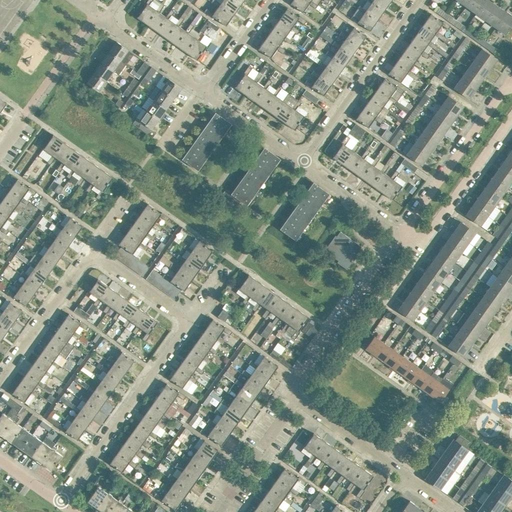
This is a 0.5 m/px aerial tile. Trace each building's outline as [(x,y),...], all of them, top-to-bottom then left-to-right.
[(158,11),(156,10),(159,6),(153,2),(153,0),(148,0),(146,3),(147,4),(137,18),(148,25),(158,11)] [(240,6),(232,0),(223,0),(221,4),(215,0),(212,0),(211,2),(218,7),(219,6),(233,16),(240,6)] [(310,2),(306,0),(293,0),(290,4),(303,13),(309,4),(315,9),(318,5),(312,1),(310,2)] [(345,0),(341,5),(347,9),(350,4),(345,0)] [(365,0),(367,1),(371,4),(372,2),(384,11),(391,1),(389,0),(365,0)] [(476,14),(485,0),(470,0),(466,7),(476,14)] [(486,21),(496,6),(488,0),(485,0),(476,14),(486,21)] [(371,4),(367,1),(362,7),(360,6),(357,9),(364,14),(365,12),(377,21),(384,11),(372,2),(371,4)] [(167,18),(166,17),(159,12),(165,5),(161,3),(159,6),(156,10),(158,11),(148,25),(157,32),(167,18)] [(233,16),(219,6),(218,7),(214,14),(206,8),(204,12),(212,18),(212,17),(226,26),(233,16)] [(496,28),(506,13),(496,6),(486,21),(496,28)] [(446,14),(437,7),(434,11),(443,18),(446,14)] [(287,9),(280,19),(292,28),(293,26),(298,20),(304,25),(307,21),(300,16),(299,17),(287,9)] [(364,14),(357,9),(353,15),(350,19),(357,24),(358,23),(370,31),(377,21),(365,12),(364,14)] [(177,25),(175,24),(178,20),(172,16),(174,12),(171,10),(166,17),(167,18),(157,32),(167,39),(177,25)] [(506,13),(496,28),(506,35),(511,25),(511,17),(511,16),(511,15),(506,12),(506,13)] [(198,13),(190,24),(194,26),(202,15),(198,13)] [(431,14),(424,24),(436,33),(437,31),(442,25),(448,30),(451,26),(444,21),(443,22),(431,14)] [(456,21),(446,14),(443,18),(453,25),(456,21)] [(177,46),(187,32),(185,31),(179,26),(184,19),(181,17),(178,20),(175,24),(177,25),(167,39),(177,46)] [(300,31),(293,26),(292,28),(280,19),(273,29),(285,38),(286,36),(290,39),(295,33),(297,34),(300,31)] [(466,28),(456,21),(453,25),(463,32),(466,28)] [(190,24),(185,31),(187,32),(177,46),(187,53),(197,39),(195,38),(189,33),(194,26),(190,24)] [(436,33),(424,24),(417,34),(429,43),(430,41),(435,35),(453,48),(456,45),(437,31),(436,33)] [(367,36),(354,27),(348,36),(342,31),(339,35),(345,39),(347,38),(359,46),(367,36)] [(476,35),(466,28),(463,32),(473,39),(476,35)] [(293,41),(290,39),(286,36),(285,38),(273,29),(266,39),(278,48),(279,46),(284,40),(290,44),(293,41)] [(197,61),(207,47),(199,40),(204,33),(200,31),(195,38),(197,39),(187,53),(197,61)] [(453,34),(460,39),(462,36),(456,31),(453,34)] [(320,35),(330,43),(333,40),(322,32),(320,35)] [(429,43),(417,34),(410,44),(422,53),(423,51),(428,45),(446,58),(449,54),(430,41),(429,43)] [(486,42),(476,35),(473,39),(483,46),(486,42)] [(463,50),(470,40),(466,37),(459,47),(463,50)] [(347,38),(345,39),(341,46),(335,41),(332,45),(338,49),(340,47),(352,56),(359,46),(347,38)] [(286,50),(279,46),(278,48),(266,39),(258,49),(270,58),(277,49),(283,54),(286,50)] [(134,54),(116,42),(109,53),(126,65),(134,54)] [(496,49),(486,42),(483,46),(493,53),(496,49)] [(430,55),(423,51),(422,53),(410,44),(403,54),(415,62),(416,61),(421,54),(427,59),(430,55)] [(340,47),(338,49),(334,55),(330,53),(328,51),(327,51),(325,54),(327,56),(331,59),(333,57),(345,66),(352,56),(340,47)] [(456,60),(463,50),(459,47),(452,57),(456,60)] [(490,69),(497,60),(482,49),(475,59),(490,69)] [(126,65),(109,53),(102,63),(113,71),(118,75),(126,65)] [(423,65),(416,61),(415,62),(403,54),(396,63),(408,72),(409,70),(414,64),(420,69),(423,65)] [(331,59),(327,56),(323,62),(321,61),(318,64),(324,69),(326,67),(338,76),(345,66),(333,57),(331,59)] [(448,70),(456,60),(452,57),(444,67),(448,70)] [(483,79),(490,69),(475,59),(471,64),(467,61),(464,66),(468,69),(483,79)] [(284,61),(280,67),(288,73),(292,67),(284,61)] [(142,76),(149,65),(144,62),(137,72),(142,76)] [(113,71),(102,63),(95,73),(106,82),(113,71)] [(408,72),(396,63),(388,74),(400,83),(407,74),(417,81),(419,77),(409,70),(408,72)] [(255,81),(254,80),(247,75),(253,68),(249,65),(243,73),(244,74),(235,87),(245,95),(255,81)] [(149,81),(156,71),(152,67),(144,77),(148,81),(149,81)] [(326,67),(324,69),(320,75),(314,70),(311,74),(317,78),(319,77),(331,85),(338,76),(326,67)] [(441,79),(448,70),(444,67),(437,77),(441,79)] [(476,89),(483,79),(468,69),(461,79),(476,89)] [(130,73),(138,79),(141,76),(132,70),(130,73)] [(262,75),(259,72),(254,80),(255,81),(245,95),(255,102),(265,88),(263,87),(257,82),(262,75)] [(106,82),(95,73),(87,83),(99,92),(106,82)] [(181,88),(166,77),(163,82),(166,84),(161,90),(173,98),(181,88)] [(319,77),(317,78),(313,85),(307,80),(304,84),(311,89),(312,88),(323,96),(331,85),(319,77)] [(385,78),(377,89),(390,98),(391,96),(397,101),(402,94),(404,91),(397,86),(397,87),(385,78)] [(428,84),(420,78),(416,84),(424,89),(424,90),(428,84)] [(273,94),(276,90),(270,85),(272,82),(269,79),(263,87),(265,88),(255,102),(265,109),(275,95),(273,94)] [(469,99),(476,89),(461,79),(454,89),(469,99)] [(130,92),(134,86),(130,83),(123,94),(127,96),(130,92)] [(429,97),(436,87),(432,84),(425,94),(429,97)] [(278,86),(276,90),(273,94),(275,95),(265,109),(275,116),(285,102),(283,101),(277,96),(282,89),(278,86)] [(390,98),(377,89),(370,99),(383,108),(384,106),(388,109),(392,102),(395,104),(397,101),(391,96),(390,98)] [(166,108),(173,98),(161,90),(154,100),(166,108)] [(302,94),(315,104),(319,99),(306,90),(302,94)] [(294,109),(293,108),(298,100),(291,96),(288,93),(283,101),(285,102),(275,116),(284,123),(294,109)] [(422,107),(429,97),(425,94),(418,104),(422,107)] [(463,106),(449,96),(441,106),(456,116),(463,106)] [(381,109),(388,114),(390,110),(388,109),(384,106),(383,108),(370,99),(363,109),(376,117),(377,116),(381,109)] [(163,112),(166,108),(154,100),(146,111),(158,119),(161,121),(166,114),(163,112)] [(295,131),(308,113),(299,106),(301,103),(298,100),(293,108),(294,109),(284,123),(295,131)] [(410,110),(397,101),(395,104),(394,105),(407,114),(410,110)] [(415,117),(422,107),(418,104),(411,114),(415,117)] [(449,126),(456,116),(441,106),(434,116),(449,126)] [(383,120),(377,116),(376,117),(363,109),(356,119),(368,128),(374,119),(381,124),(383,120)] [(403,119),(390,110),(388,114),(387,114),(397,121),(398,121),(396,124),(398,126),(403,119)] [(151,129),(158,119),(146,111),(139,120),(137,118),(133,124),(147,134),(151,129),(152,130),(152,129),(151,129)] [(209,126),(223,136),(231,124),(215,113),(210,120),(213,122),(209,126)] [(408,127),(415,117),(411,114),(404,124),(408,127)] [(450,127),(449,126),(434,116),(427,125),(442,136),(446,131),(447,132),(450,127)] [(356,124),(349,133),(358,140),(365,131),(356,124)] [(401,136),(408,127),(404,124),(397,133),(401,136)] [(443,136),(442,136),(427,125),(420,135),(435,146),(439,141),(440,141),(443,136)] [(215,147),(223,136),(209,126),(206,131),(204,129),(199,136),(215,147)] [(394,146),(400,138),(401,136),(397,133),(390,143),(394,146)] [(54,156),(64,142),(53,135),(43,149),(52,155),(47,162),(50,165),(56,158),(54,156)] [(353,151),(351,150),(345,145),(350,138),(347,135),(341,143),(342,144),(332,157),(343,165),(353,151)] [(436,146),(435,146),(420,135),(413,145),(428,156),(432,151),(433,151),(436,146)] [(206,159),(215,147),(199,136),(194,143),(196,145),(193,149),(206,159)] [(64,163),(74,149),(64,142),(54,156),(56,158),(62,162),(57,169),(60,172),(63,169),(65,165),(64,163)] [(363,158),(361,157),(355,152),(360,145),(357,142),(351,150),(353,151),(343,165),(353,172),(363,158)] [(421,166),(428,156),(413,145),(406,155),(421,166)] [(258,161),(272,171),(280,159),(264,148),(259,155),(262,156),(258,161)] [(73,170),(83,156),(74,149),(64,163),(65,165),(63,169),(69,173),(66,176),(70,179),(72,176),(75,172),(73,170)] [(198,171),(206,159),(193,149),(190,154),(187,152),(182,159),(198,171)] [(366,149),(361,157),(363,158),(353,172),(363,179),(373,165),(371,164),(374,160),(367,155),(370,152),(366,149)] [(83,177),(93,163),(83,156),(73,170),(75,172),(72,176),(79,180),(76,183),(80,186),(85,179),(83,177)] [(382,172),(381,171),(374,166),(380,159),(376,156),(374,160),(371,164),(373,165),(363,179),(372,186),(382,172)] [(511,159),(508,156),(504,161),(503,161),(499,166),(500,166),(511,174),(511,159)] [(399,173),(404,165),(414,173),(417,168),(404,158),(396,170),(399,173)] [(248,171),(263,182),(272,171),(258,161),(255,166),(253,164),(248,171)] [(93,184),(103,170),(93,163),(83,177),(85,179),(91,183),(86,190),(89,193),(92,190),(95,186),(93,184)] [(392,179),(390,178),(384,173),(389,166),(386,163),(381,171),(382,172),(372,186),(382,193),(392,179)] [(511,181),(511,174),(500,166),(494,176),(508,187),(511,181)] [(104,191),(113,178),(114,178),(103,170),(93,184),(95,186),(92,190),(98,194),(96,197),(99,200),(105,192),(104,191)] [(393,200),(406,183),(397,176),(399,173),(396,170),(390,178),(392,179),(382,193),(393,200)] [(255,194),(263,182),(248,171),(243,178),(245,180),(242,184),(255,194)] [(508,187),(494,176),(487,186),(501,196),(508,187)] [(17,179),(10,190),(22,199),(23,197),(27,200),(32,194),(34,195),(37,192),(30,187),(29,188),(17,179)] [(308,190),(310,191),(307,196),(321,206),(329,194),(313,183),(308,190)] [(247,205),(255,194),(242,184),(239,189),(236,187),(231,193),(231,194),(241,201),(240,201),(247,205)] [(501,196),(487,186),(480,196),(494,206),(501,196)] [(237,206),(240,201),(241,201),(231,194),(231,193),(226,189),(222,195),(237,206)] [(27,200),(23,197),(22,199),(10,190),(3,200),(15,209),(16,207),(21,201),(27,205),(30,202),(27,200)] [(304,201),(302,199),(297,206),(312,217),(321,206),(307,196),(304,201)] [(494,206),(480,196),(472,206),(487,216),(494,206)] [(15,209),(3,200),(0,203),(0,212),(8,218),(10,217),(13,219),(18,213),(20,215),(23,211),(16,207),(15,209)] [(170,218),(162,213),(161,213),(148,204),(140,214),(154,224),(155,223),(160,216),(167,222),(170,218)] [(292,213),(294,214),(291,219),(304,229),(312,217),(297,206),(292,213)] [(487,216),(472,206),(465,215),(480,226),(487,216)] [(16,221),(13,219),(10,217),(8,218),(0,212),(0,227),(1,228),(3,226),(6,229),(11,223),(13,225),(16,221)] [(163,228),(155,223),(154,224),(140,214),(133,224),(147,234),(148,232),(152,235),(157,229),(160,232),(163,228)] [(83,226),(67,215),(60,223),(58,222),(55,225),(62,230),(63,228),(75,237),(83,226)] [(504,228),(511,218),(507,215),(500,225),(504,228)] [(280,229),(296,240),(304,229),(291,219),(288,224),(285,222),(280,229)] [(476,232),(461,222),(454,232),(469,242),(476,232)] [(36,226),(47,234),(49,231),(39,223),(38,223),(36,226)] [(147,234),(133,224),(126,234),(140,244),(141,242),(145,245),(150,239),(153,241),(156,238),(152,235),(148,232),(147,234)] [(497,238),(504,228),(500,225),(493,235),(497,238)] [(6,229),(3,226),(1,228),(0,227),(0,229),(6,234),(9,231),(6,229)] [(506,239),(511,230),(511,228),(509,226),(502,236),(506,239)] [(63,228),(62,230),(57,236),(51,231),(48,235),(55,240),(56,238),(68,247),(75,237),(63,228)] [(351,261),(361,247),(340,231),(326,252),(347,267),(346,269),(347,270),(352,262),(351,261)] [(469,242),(454,232),(447,242),(462,252),(469,242)] [(149,247),(145,245),(141,242),(140,244),(126,234),(118,245),(121,247),(126,250),(131,253),(132,254),(136,257),(143,249),(146,251),(149,247)] [(173,241),(183,248),(185,244),(186,243),(188,241),(178,234),(173,241)] [(499,249),(506,239),(502,236),(495,246),(499,249)] [(56,238),(55,240),(50,246),(44,241),(41,245),(44,246),(48,249),(49,248),(61,256),(68,247),(56,238)] [(206,261),(213,251),(199,241),(195,238),(189,247),(185,244),(183,248),(190,253),(191,251),(206,261)] [(488,241),(482,249),(481,251),(485,254),(492,244),(488,241)] [(156,250),(160,253),(165,245),(161,242),(156,250)] [(462,252),(447,242),(443,247),(442,246),(439,251),(440,252),(454,262),(462,252)] [(48,249),(44,246),(39,253),(37,251),(34,255),(41,259),(42,257),(54,266),(61,256),(49,248),(48,249)] [(492,259),(499,249),(495,246),(488,256),(492,259)] [(119,260),(126,250),(121,247),(114,256),(119,260)] [(124,263),(131,253),(126,250),(119,260),(124,263)] [(191,251),(190,253),(186,259),(178,254),(176,258),(183,263),(185,261),(199,271),(206,261),(191,251)] [(478,264),(485,254),(481,251),(474,261),(478,264)] [(454,262),(440,252),(436,256),(435,256),(432,261),(433,261),(447,272),(454,262)] [(15,256),(27,264),(30,261),(18,253),(15,255),(15,256)] [(128,266),(134,258),(131,256),(132,254),(131,253),(124,263),(128,266)] [(54,266),(42,257),(41,259),(34,255),(30,261),(27,264),(30,266),(34,269),(35,267),(47,276),(54,266)] [(159,261),(169,267),(172,264),(172,263),(163,256),(162,257),(159,261)] [(485,269),(492,259),(488,256),(481,266),(485,269)] [(133,270),(139,262),(134,258),(128,266),(133,270)] [(471,274),(478,264),(474,261),(472,264),(466,260),(461,267),(467,271),(471,274)] [(185,261),(183,263),(179,269),(172,264),(169,267),(176,273),(178,271),(192,281),(199,271),(185,261)] [(447,272),(433,261),(429,266),(428,266),(425,271),(426,271),(440,282),(443,284),(450,274),(447,272)] [(138,273),(143,265),(139,262),(133,270),(138,273)] [(143,277),(149,268),(143,265),(138,273),(143,277)] [(40,286),(47,276),(35,267),(34,269),(30,266),(25,272),(23,270),(20,274),(27,279),(28,277),(40,286)] [(478,279),(485,269),(481,266),(474,276),(478,279)] [(511,288),(511,287),(511,273),(504,268),(497,277),(511,288)] [(150,282),(156,274),(152,271),(146,279),(150,282)] [(184,291),(192,281),(178,271),(176,273),(171,279),(164,274),(162,278),(161,278),(166,281),(168,283),(170,281),(172,283),(177,286),(181,290),(184,291)] [(440,282),(426,271),(419,281),(434,291),(440,282)] [(464,284),(471,274),(467,271),(460,281),(464,284)] [(155,286),(161,277),(156,274),(150,282),(155,286)] [(249,296),(259,282),(249,275),(248,275),(236,293),(245,299),(242,302),(246,305),(248,301),(251,298),(249,296)] [(471,288),(478,279),(474,276),(467,286),(471,288)] [(28,277),(27,279),(22,285),(16,280),(13,284),(20,288),(21,287),(33,295),(40,286),(28,277)] [(160,289),(166,281),(161,278),(162,278),(161,277),(155,286),(160,289)] [(505,298),(511,288),(497,277),(490,287),(505,298)] [(100,299),(108,287),(98,279),(89,291),(98,298),(93,304),(97,307),(101,300),(100,299)] [(165,292),(172,283),(170,281),(168,283),(166,281),(160,289),(165,292)] [(434,291),(419,281),(412,291),(427,301),(434,291)] [(457,294),(464,284),(460,281),(453,291),(457,294)] [(259,303),(269,289),(259,282),(249,296),(251,298),(248,301),(254,306),(252,309),(256,312),(261,304),(259,303)] [(170,296),(177,286),(172,283),(165,292),(170,296)] [(174,299),(180,292),(181,290),(177,286),(170,296),(174,299)] [(464,298),(471,288),(467,286),(460,295),(464,298)] [(21,287),(20,288),(15,294),(9,290),(6,294),(13,298),(14,298),(26,306),(33,295),(21,287)] [(109,306),(118,294),(108,287),(100,299),(101,300),(108,305),(103,311),(107,314),(111,307),(109,306)] [(506,299),(505,298),(490,287),(483,297),(498,308),(501,303),(502,304),(506,299)] [(269,310),(279,296),(269,289),(259,303),(261,304),(267,309),(262,316),(265,319),(271,311),(269,310)] [(427,301),(412,291),(405,301),(420,311),(427,301)] [(450,303),(457,294),(453,291),(446,300),(450,303)] [(119,313),(128,301),(118,294),(109,306),(111,307),(117,312),(113,318),(116,321),(118,318),(121,314),(119,313)] [(457,308),(464,298),(460,295),(453,305),(457,308)] [(279,317),(289,303),(279,296),(269,310),(271,311),(277,316),(272,323),(275,326),(280,318),(279,317)] [(491,317),(498,308),(483,297),(476,307),(491,317)] [(23,310),(6,299),(0,307),(0,312),(1,314),(3,312),(15,321),(23,310)] [(443,313),(450,303),(446,300),(439,310),(443,313)] [(129,320),(138,307),(128,301),(119,313),(121,314),(118,318),(124,323),(123,325),(126,328),(131,321),(129,320)] [(420,311),(405,301),(398,310),(413,321),(420,311)] [(288,324),(298,310),(289,303),(279,317),(280,318),(287,323),(281,330),(285,333),(286,331),(290,325),(288,324)] [(87,320),(97,307),(93,304),(86,313),(77,307),(74,311),(87,320)] [(450,318),(457,308),(453,305),(446,315),(450,318)] [(139,327),(148,314),(138,307),(129,320),(131,321),(137,326),(132,332),(136,334),(141,328),(139,327)] [(484,327),(491,317),(476,307),(469,317),(484,327)] [(230,314),(229,313),(223,309),(217,317),(225,322),(230,314)] [(309,318),(298,310),(288,324),(290,325),(286,331),(292,335),(291,337),(295,340),(300,332),(299,331),(300,330),(309,318)] [(401,319),(396,316),(388,310),(385,314),(397,323),(401,319)] [(436,323),(443,313),(439,310),(432,320),(436,323)] [(15,321),(3,312),(1,314),(0,312),(0,324),(8,331),(15,321)] [(69,314),(61,324),(74,333),(75,332),(79,325),(86,330),(88,326),(81,321),(81,322),(69,314)] [(158,322),(148,314),(139,327),(141,328),(147,332),(142,339),(146,341),(151,335),(150,334),(158,322)] [(443,327),(450,318),(446,315),(439,324),(443,327)] [(477,337),(484,327),(469,317),(462,327),(477,337)] [(213,319),(205,330),(218,339),(219,337),(223,331),(230,335),(232,332),(225,327),(225,328),(213,319)] [(405,322),(401,319),(397,323),(402,327),(405,322)] [(429,333),(436,323),(432,320),(425,330),(429,333)] [(266,339),(275,326),(272,323),(270,322),(261,335),(266,339)] [(8,331),(0,324),(0,339),(1,340),(8,331)] [(81,336),(75,332),(74,333),(61,324),(54,334),(67,343),(68,341),(72,344),(76,338),(79,340),(81,336)] [(436,338),(443,327),(439,324),(432,335),(436,338)] [(470,346),(477,337),(462,327),(455,336),(470,346)] [(225,341),(219,337),(218,339),(205,330),(198,340),(211,349),(212,347),(216,350),(220,343),(223,345),(225,341)] [(74,346),(72,344),(68,341),(67,343),(54,334),(47,344),(60,353),(61,351),(67,356),(72,349),(74,346)] [(374,357),(383,343),(374,336),(365,348),(371,353),(370,354),(374,357)] [(470,347),(470,346),(455,336),(448,346),(463,357),(466,352),(467,352),(471,348),(470,347)] [(216,350),(212,347),(211,349),(198,340),(191,349),(204,358),(205,356),(209,350),(216,355),(218,351),(216,350)] [(435,350),(438,345),(434,342),(430,347),(435,350)] [(384,362),(393,349),(383,343),(374,357),(377,359),(378,358),(384,362)] [(67,356),(61,351),(60,353),(47,344),(40,354),(53,363),(54,361),(58,364),(62,357),(65,359),(67,356)] [(211,361),(205,356),(204,358),(191,349),(184,359),(197,368),(198,366),(202,369),(206,363),(209,365),(211,361)] [(270,354),(276,359),(278,356),(280,354),(273,349),(270,354)] [(392,370),(402,356),(393,349),(384,362),(390,366),(389,367),(392,370)] [(134,361),(122,352),(116,361),(109,356),(107,360),(113,364),(114,362),(127,371),(134,361)] [(278,366),(260,353),(254,362),(251,360),(248,363),(249,364),(255,368),(257,367),(271,377),(278,366)] [(60,365),(58,364),(54,361),(53,363),(40,354),(33,364),(46,372),(47,371),(51,373),(55,367),(58,369),(60,365)] [(403,375),(412,363),(402,356),(392,370),(396,373),(397,371),(403,375)] [(197,368),(184,359),(177,369),(190,378),(191,376),(195,370),(202,374),(204,371),(202,369),(198,366),(197,368)] [(127,371),(114,362),(113,364),(109,370),(102,366),(100,369),(102,371),(106,374),(107,372),(120,381),(127,371)] [(411,383),(421,370),(412,363),(403,375),(408,379),(407,381),(411,383)] [(53,375),(51,373),(47,371),(46,372),(33,364),(26,373),(39,382),(40,380),(44,383),(48,377),(51,379),(53,375)] [(249,364),(245,370),(251,375),(255,368),(249,364)] [(257,367),(255,368),(251,375),(245,370),(244,369),(241,373),(248,378),(250,376),(264,386),(271,377),(257,367)] [(197,381),(191,376),(190,378),(177,369),(170,380),(186,391),(192,382),(195,384),(197,381)] [(421,389),(430,376),(421,370),(411,383),(415,386),(416,384),(421,389)] [(120,381),(107,372),(106,374),(102,371),(98,377),(95,376),(93,379),(99,384),(100,382),(113,391),(120,381)] [(223,375),(234,383),(237,379),(226,371),(223,375)] [(430,397),(439,383),(442,379),(433,372),(430,376),(421,389),(427,392),(426,394),(430,397)] [(39,382),(26,373),(19,383),(32,392),(33,390),(38,384),(44,388),(46,385),(44,383),(40,380),(39,382)] [(250,376),(248,378),(244,384),(237,379),(234,383),(241,388),(243,386),(257,396),(264,386),(250,376)] [(74,380),(86,389),(88,385),(76,377),(74,380)] [(430,397),(433,399),(434,398),(440,402),(453,384),(443,377),(442,379),(430,397)] [(106,401),(113,391),(100,382),(99,384),(95,390),(88,385),(86,389),(92,393),(94,392),(106,401)] [(39,395),(33,390),(32,392),(19,383),(12,394),(28,405),(34,396),(37,398),(39,395)] [(167,384),(159,394),(172,403),(173,402),(177,395),(184,400),(186,396),(179,391),(179,392),(167,384)] [(53,390),(46,385),(44,388),(50,393),(53,390)] [(243,386),(241,388),(237,394),(230,389),(227,393),(234,398),(236,396),(250,406),(257,396),(243,386)] [(210,394),(213,397),(218,400),(220,397),(212,391),(210,394)] [(106,401),(94,392),(92,393),(88,400),(81,395),(79,399),(81,400),(85,403),(87,401),(99,410),(106,401)] [(4,394),(0,399),(0,405),(3,408),(6,403),(10,398),(4,394)] [(46,399),(52,403),(55,398),(50,394),(46,399)] [(172,403),(159,394),(152,404),(165,413),(166,411),(170,405),(177,410),(179,406),(173,402),(172,403)] [(206,407),(213,397),(210,394),(202,404),(206,407)] [(60,400),(72,408),(75,405),(62,396),(62,397),(60,400)] [(229,406),(243,416),(250,406),(236,396),(234,398),(230,404),(223,399),(220,402),(224,405),(227,408),(229,406)] [(18,412),(22,407),(10,398),(6,403),(12,407),(18,412)] [(92,420),(99,410),(87,401),(85,403),(81,400),(77,407),(75,405),(72,408),(78,413),(80,411),(92,420)] [(172,416),(166,411),(165,413),(152,404),(145,414),(158,423),(159,421),(163,415),(170,419),(172,416)] [(227,408),(224,405),(219,411),(216,409),(213,412),(217,415),(220,417),(222,416),(236,426),(243,416),(229,406),(227,408)] [(179,406),(177,410),(176,410),(188,418),(190,414),(180,407),(179,406)] [(16,416),(18,412),(12,407),(6,416),(2,413),(2,414),(0,416),(0,434),(2,435),(13,420),(16,416)] [(92,420),(80,411),(78,413),(74,419),(68,415),(65,418),(67,420),(71,423),(73,421),(85,430),(92,420)] [(29,419),(33,422),(37,418),(33,414),(29,419)] [(158,423),(145,414),(138,424),(151,433),(152,431),(156,434),(160,427),(163,429),(165,426),(159,421),(158,423)] [(188,424),(192,426),(198,417),(195,414),(188,424)] [(220,417),(217,415),(212,421),(209,418),(206,422),(208,423),(214,427),(215,425),(229,435),(236,426),(222,416),(220,417)] [(11,442),(22,427),(13,420),(2,435),(11,442)] [(85,430),(73,421),(71,423),(67,420),(63,426),(61,424),(58,428),(65,433),(65,432),(77,440),(85,430)] [(42,421),(39,425),(49,432),(52,428),(42,421)] [(214,427),(208,423),(204,429),(202,428),(199,432),(207,437),(208,436),(221,446),(229,435),(215,425),(214,427)] [(158,435),(156,434),(152,431),(151,433),(138,424),(131,434),(144,442),(145,441),(149,434),(156,439),(158,435)] [(21,450),(32,434),(22,427),(11,442),(21,450)] [(182,433),(177,439),(181,442),(183,443),(187,437),(182,433)] [(314,455),(324,441),(313,433),(301,451),(309,457),(307,461),(311,463),(316,456),(314,455)] [(31,457),(42,441),(32,434),(21,450),(31,457)] [(151,445),(145,441),(144,442),(131,434),(124,443),(137,452),(138,450),(142,444),(149,449),(151,445)] [(453,439),(446,449),(461,460),(468,450),(466,449),(470,443),(459,435),(455,441),(453,439)] [(218,450),(200,437),(194,446),(191,444),(188,447),(195,453),(197,451),(211,461),(218,450)] [(41,464),(52,449),(42,441),(31,457),(41,464)] [(324,462),(334,448),(324,441),(314,455),(316,456),(322,460),(317,468),(320,470),(326,463),(324,462)] [(144,455),(138,450),(137,452),(124,443),(117,453),(130,462),(131,460),(135,454),(142,458),(144,455)] [(334,469),(344,455),(334,448),(324,462),(326,463),(332,467),(327,475),(330,477),(335,470),(334,469)] [(62,456),(54,450),(52,449),(41,464),(52,471),(51,470),(61,456),(62,456)] [(461,460),(446,449),(439,459),(454,470),(461,460)] [(197,451),(195,453),(191,459),(184,454),(181,457),(188,462),(190,461),(204,471),(211,461),(197,451)] [(137,465),(131,460),(130,462),(117,453),(110,464),(111,464),(122,472),(128,464),(135,468),(137,465)] [(343,476),(353,462),(344,455),(334,469),(335,470),(342,474),(336,482),(340,484),(345,477),(343,476)] [(477,471),(485,461),(480,458),(473,469),(477,471)] [(454,470),(439,459),(432,469),(447,480),(454,470)] [(190,461),(188,462),(184,469),(177,463),(174,467),(181,472),(183,470),(197,480),(204,471),(190,461)] [(353,483),(363,469),(353,462),(343,476),(345,477),(351,481),(346,489),(350,491),(355,484),(353,483)] [(484,476),(491,466),(487,463),(480,473),(484,476)] [(140,466),(137,470),(145,475),(147,472),(140,466)] [(285,468),(277,479),(291,489),(292,487),(296,490),(301,484),(304,486),(307,482),(299,477),(298,478),(285,468)] [(374,476),(363,469),(353,483),(355,484),(361,488),(356,496),(359,498),(365,490),(364,490),(374,476)] [(447,480),(432,469),(425,479),(440,489),(447,480)] [(470,481),(477,471),(473,469),(466,478),(470,481)] [(183,470),(181,472),(177,478),(170,473),(167,477),(174,482),(176,480),(190,490),(197,480),(183,470)] [(477,486),(484,476),(480,473),(473,483),(477,486)] [(152,475),(149,479),(157,484),(160,486),(163,483),(152,475)] [(511,494),(511,481),(504,475),(496,485),(511,496),(511,494)] [(97,508),(108,493),(104,490),(110,481),(100,477),(95,484),(94,484),(89,492),(93,494),(88,501),(87,501),(97,508)] [(463,491),(470,481),(466,478),(459,488),(463,491)] [(149,494),(156,484),(149,479),(142,489),(149,494)] [(300,492),(296,490),(292,487),(291,489),(277,479),(270,488),(284,498),(285,497),(290,490),(297,496),(300,492)] [(176,480),(174,482),(170,488),(163,483),(160,486),(168,492),(169,490),(183,500),(190,490),(176,480)] [(334,491),(338,484),(334,481),(329,487),(334,491)] [(470,496),(477,486),(473,483),(466,493),(470,496)] [(504,506),(511,496),(496,485),(489,495),(504,506)] [(293,502),(285,497),(284,498),(270,488),(263,498),(277,508),(278,506),(283,500),(290,505),(293,502)] [(456,501),(463,491),(459,488),(452,498),(456,501)] [(169,490),(168,492),(163,498),(156,493),(153,496),(161,502),(162,501),(175,511),(183,500),(169,490)] [(101,511),(109,511),(118,500),(108,493),(97,508),(101,511)] [(463,505),(470,496),(466,493),(459,503),(463,505)] [(492,511),(499,511),(504,506),(489,495),(482,505),(492,511)] [(149,498),(146,502),(153,507),(155,503),(149,498)] [(285,511),(286,511),(278,506),(277,508),(263,498),(256,508),(261,511),(274,511),(276,510),(278,511),(285,511)] [(124,511),(128,507),(118,500),(109,511),(124,511)] [(324,507),(314,500),(310,505),(320,511),(322,508),(323,509),(324,507)] [(416,511),(419,509),(414,505),(415,504),(410,501),(409,502),(401,511),(416,511)]
